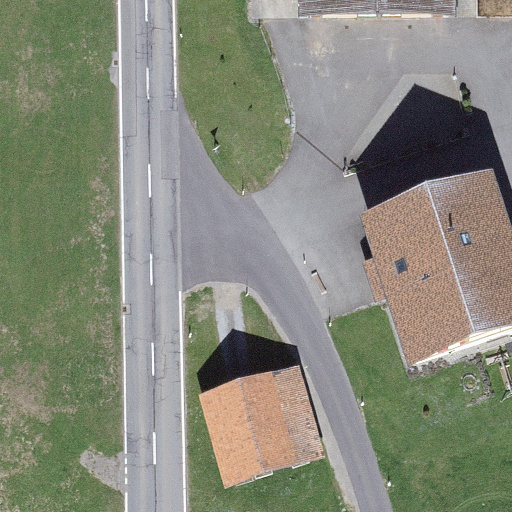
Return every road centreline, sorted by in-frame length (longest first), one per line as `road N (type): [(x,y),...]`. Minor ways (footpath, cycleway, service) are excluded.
road 1 (unclassified): [(156,220),(224,225),(281,265),(322,341),(378,511)]
road 2 (tertiary): [(163,511),(156,220)]
road 3 (tertiary): [(156,220),(155,0)]
